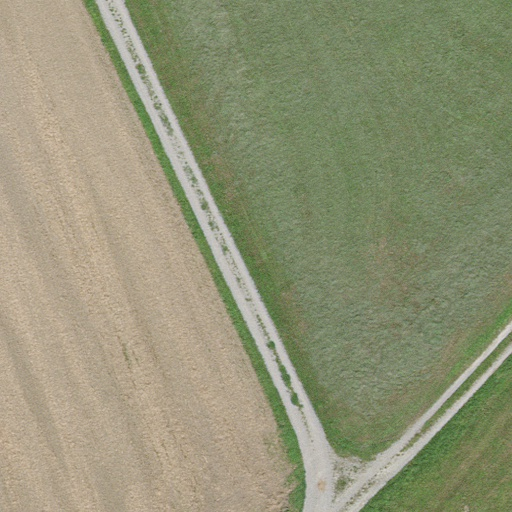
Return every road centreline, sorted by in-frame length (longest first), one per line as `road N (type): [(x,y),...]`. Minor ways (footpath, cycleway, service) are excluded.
road 1 (track): [(345,505),(111,0)]
road 2 (track): [(511,338),(339,511)]
